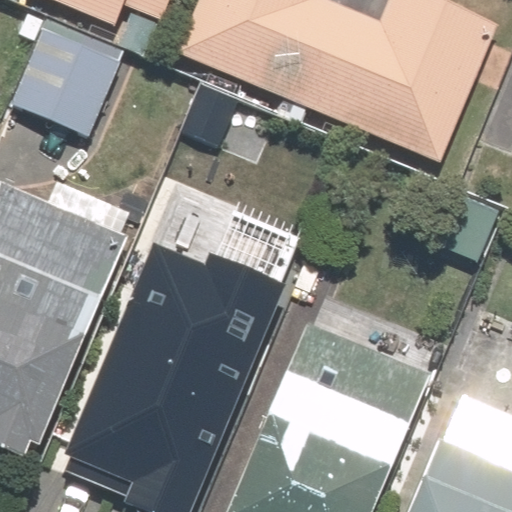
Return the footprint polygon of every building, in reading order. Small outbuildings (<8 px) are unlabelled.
[(177,0),(40,0),(119,32),(129,11),(136,14),(162,25),(166,27),(177,0)] [(324,0),(205,0),(180,59),(443,168),(501,30),(425,0),(393,0),(382,26),(324,2),(324,0)] [(146,61),(162,25),(136,14),(120,49),(146,61)] [(46,25),(29,18),(21,38),(37,45),(46,25)] [(125,64),(46,33),(14,109),(91,142),(125,64)] [(132,242),(5,187),(0,197),(0,454),(29,467),(36,450),(45,454),(132,242)] [(486,244),(500,210),(457,193),(443,226),(486,244)] [(210,230),(169,213),(154,246),(195,264),(210,230)] [(131,511),(199,511),(259,368),(255,367),(273,322),(234,306),(215,351),(191,341),(209,296),(153,274),(135,317),(130,314),(68,463),(72,464),(65,481),(128,507),(128,511),(131,511)] [(380,511),(435,380),(311,328),(234,511),(380,511)] [(445,445),(443,445),(415,511),(511,511),(511,422),(462,402),(445,445)]
